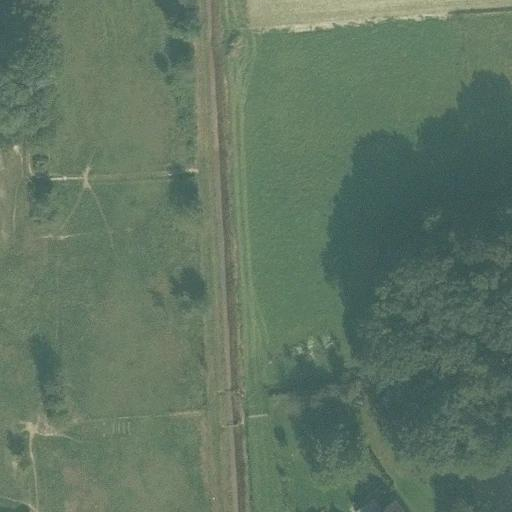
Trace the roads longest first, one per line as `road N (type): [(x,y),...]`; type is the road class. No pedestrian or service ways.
road 1 (track): [(37,511),(22,180)]
road 2 (track): [(191,0),(201,174)]
